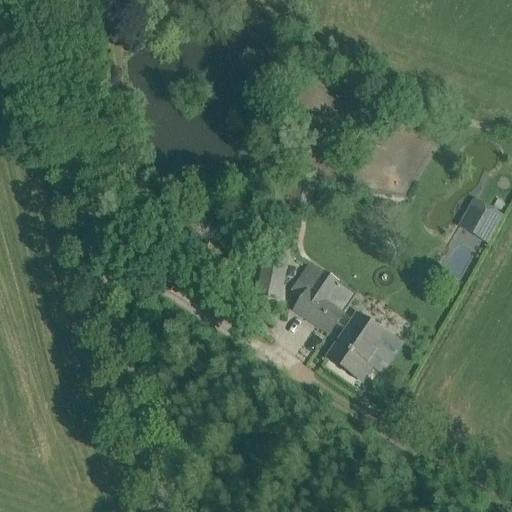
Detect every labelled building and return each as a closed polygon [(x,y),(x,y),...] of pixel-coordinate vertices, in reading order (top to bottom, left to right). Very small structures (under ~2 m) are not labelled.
[(291,175),(285,206),(305,210),(311,179),(291,175)] [(481,204),(467,229),(490,242),(504,217),(481,204)] [(236,260),(217,264),(220,279),(239,275),(236,260)] [(336,325),(356,296),(321,272),(295,311),(319,328),(325,318),(336,325)] [(384,335),(357,317),(328,359),(361,381),(372,366),(366,362),(384,335)]
